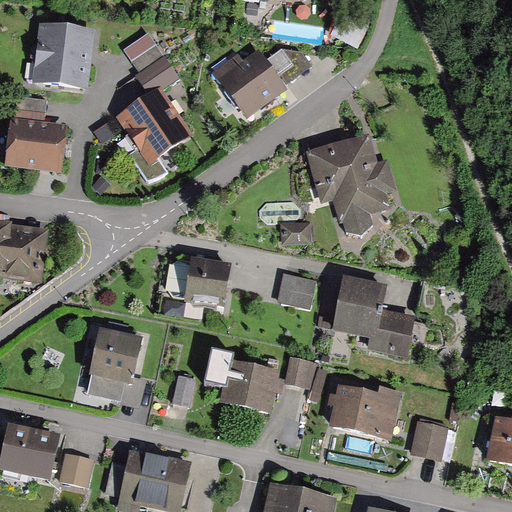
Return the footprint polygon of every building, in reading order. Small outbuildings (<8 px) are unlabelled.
[(331,35),(357,48),(368,27),(342,14),(331,35)] [(30,84),(86,91),(94,33),(38,25),(30,84)] [(140,72),(164,57),(149,35),(126,50),(140,72)] [(213,72),(247,119),(287,89),(285,86),(311,67),(301,53),(283,49),(268,60),(260,49),(243,61),(238,54),(213,72)] [(159,158),(192,136),(162,91),(179,80),(164,57),(136,76),(148,95),(116,116),(124,128),(139,150),(131,155),(147,180),(168,171),(159,158)] [(4,164),(60,172),(67,126),(44,122),(47,101),(14,96),(4,164)] [(101,143),(124,128),(116,116),(93,131),(101,143)] [(368,132),(307,150),(322,202),(333,199),(340,225),(345,224),(347,233),(364,238),(373,226),(370,214),(389,208),(384,193),(397,190),(388,160),(377,164),(368,132)] [(101,177),(93,186),(102,194),(110,185),(101,177)] [(43,228),(0,222),(0,274),(36,279),(43,228)] [(283,244),(312,244),(312,224),(283,224),(283,244)] [(185,301),(225,307),(232,263),(192,256),(190,263),(178,261),(172,265),(168,289),(173,296),(186,298),(185,301)] [(279,304),(309,311),(316,281),(285,274),(279,304)] [(345,277),(335,330),(370,337),(367,352),(407,359),(415,317),(381,311),(386,285),(345,277)] [(142,337),(100,327),(89,372),(92,373),(87,394),(121,402),(126,383),(131,384),(133,377),(142,337)] [(221,402),(270,413),(280,371),(230,360),(232,352),(211,347),(204,377),(226,382),(221,402)] [(284,385),(312,391),(317,370),(318,364),(290,358),(284,385)] [(328,373),(317,370),(312,391),(310,400),(320,402),(328,373)] [(172,405),(190,409),(196,380),(178,376),(172,405)] [(147,381),(133,377),(131,384),(126,383),(121,402),(121,404),(140,409),(147,381)] [(332,425),(390,440),(402,394),(381,389),(379,396),(342,386),(332,425)] [(487,465),(511,471),(511,424),(497,421),(487,465)] [(411,454),(439,461),(447,429),(418,422),(411,454)] [(9,424),(0,467),(0,468),(48,479),(60,433),(9,424)] [(111,464),(104,495),(121,499),(119,508),(135,511),(138,511),(140,502),(178,511),(189,463),(133,450),(128,468),(111,464)] [(65,454),(60,481),(87,486),(93,460),(65,454)] [(334,511),(338,498),(272,482),(264,511),(334,511)]
